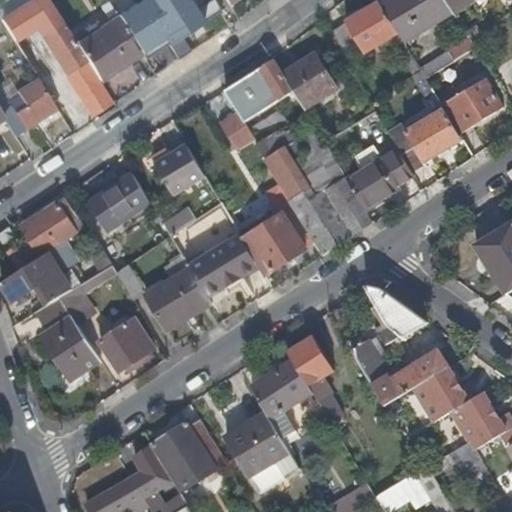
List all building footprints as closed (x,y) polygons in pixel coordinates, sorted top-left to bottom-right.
[(37,38),(92,122),(112,109),(100,81),(86,60),(76,44),(45,0),(42,0),(2,20),(17,47),(37,38)] [(404,41),(454,10),(447,0),(386,0),(381,4),(404,41)] [(447,0),(454,10),(457,16),(479,0),(447,0)] [(396,43),(415,74),(421,70),(404,41),(381,4),(380,2),(329,34),(347,63),(379,43),(383,50),(396,43)] [(112,20),(76,44),(86,60),(100,81),(142,54),(118,17),(113,9),(107,13),(112,20)] [(430,64),(421,70),(427,80),(477,48),(472,39),(469,34),(448,48),(450,52),(430,64)] [(316,53),(283,73),(295,92),(305,108),(337,88),(316,53)] [(245,122),(295,92),(283,73),(276,60),(227,91),(245,122)] [(426,95),(434,90),(427,80),(421,70),(415,74),(414,74),(426,95)] [(486,76),(442,104),(445,109),(460,134),(505,106),(486,76)] [(14,103),(1,112),(16,135),(56,109),(38,80),(18,93),(20,96),(13,101),(14,103)] [(218,118),(232,110),(225,96),(210,104),(218,118)] [(412,171),(464,140),(460,134),(445,109),(408,132),(403,125),(389,134),(412,171)] [(279,112),(248,130),(255,142),(257,145),(287,126),(279,112)] [(238,152),(255,142),(248,130),(238,114),(221,125),(238,152)] [(327,190),(347,178),(336,159),(325,142),(318,130),(311,135),(319,148),(309,153),(293,125),(257,145),(266,160),(287,147),(310,185),(320,179),(325,188),(327,190)] [(362,142),(352,125),(325,142),(336,159),(362,142)] [(206,177),(187,145),(155,164),(174,196),(206,177)] [(313,190),(310,185),(287,147),(266,160),(276,177),(289,199),(292,204),(293,203),(313,190)] [(383,159),(349,181),(366,210),(386,198),(382,193),(398,182),(383,159)] [(108,232),(151,203),(133,173),(90,202),(108,232)] [(338,210),(354,236),(374,223),(366,210),(349,181),(347,178),(327,190),(338,210)] [(308,228),(328,216),(315,194),(325,188),(320,179),(310,185),(313,190),(293,203),(308,228)] [(328,216),(338,210),(327,190),(325,188),(315,194),(328,216)] [(69,220),(76,215),(65,199),(23,227),(32,240),(10,254),(21,272),(49,253),(79,234),(69,220)] [(188,207),(163,223),(170,235),(196,218),(188,207)] [(230,207),(226,210),(231,218),(235,215),(230,207)] [(284,213),(307,250),(316,245),(307,229),(294,207),(284,213)] [(324,255),(354,236),(338,210),(328,216),(308,228),(307,229),(316,245),(323,256),(324,255)] [(307,250),(284,213),(244,239),(260,267),(266,276),(307,250)] [(85,230),(76,215),(69,220),(79,234),(85,230)] [(506,281),(511,290),(511,230),(510,227),(497,235),(494,229),(474,242),(501,284),(506,281)] [(241,235),(189,266),(191,269),(209,298),(225,288),(227,290),(245,279),(243,277),(260,267),(244,239),(241,235)] [(73,291),(49,253),(21,272),(2,284),(13,303),(40,286),(51,304),(61,298),(73,291)] [(147,292),(130,265),(118,273),(134,300),(147,292)] [(84,296),(118,273),(113,266),(73,291),(61,298),(74,318),(78,325),(95,314),(84,296)] [(185,315),(209,299),(209,298),(191,269),(147,297),(168,331),(187,319),(185,315)] [(384,290),(368,287),(372,294),(364,299),(381,326),(375,330),(386,347),(392,343),(399,354),(405,351),(398,340),(403,337),(405,338),(429,323),(384,290)] [(74,318),(61,298),(51,304),(38,312),(51,333),(74,318)] [(187,319),(212,304),(209,299),(185,315),(187,319)] [(71,382),(103,363),(78,325),(74,318),(51,333),(42,338),(71,382)] [(144,348),(149,344),(133,320),(128,323),(144,348)] [(144,348),(128,323),(101,341),(121,371),(126,368),(149,353),(153,350),(149,344),(144,348)] [(316,339),(290,354),(295,361),(314,393),(335,428),(339,426),(336,421),(340,419),(338,415),(341,412),(332,397),(333,396),(324,380),(336,372),(316,339)] [(369,340),(353,349),(374,384),(386,406),(417,388),(438,376),(449,369),(440,353),(393,381),(389,375),(369,340)] [(129,373),(151,358),(149,353),(126,368),(129,373)] [(468,409),(484,435),(511,417),(511,413),(498,391),(511,382),(473,354),(449,369),(438,376),(446,389),(452,399),(460,414),(468,409)] [(285,411),(314,393),(295,361),(252,387),(267,413),(283,439),(296,431),(285,411)] [(446,389),(438,376),(417,388),(426,401),(446,389)] [(460,414),(452,399),(413,422),(421,436),(448,419),(449,420),(460,414)] [(375,406),(345,424),(371,468),(390,456),(395,464),(403,459),(399,451),(400,449),(375,406)] [(472,442),(484,435),(468,409),(460,414),(449,420),(465,446),(472,442)] [(260,493),(300,469),(283,439),(267,413),(227,437),(260,493)] [(202,419),(155,448),(175,481),(181,492),(228,464),(202,419)] [(465,446),(449,420),(448,419),(421,436),(437,463),(450,455),(465,446)] [(467,482),(488,469),(476,450),(472,442),(465,446),(450,455),(467,482)] [(89,506),(90,511),(151,511),(153,511),(146,498),(157,492),(166,495),(175,481),(155,448),(131,461),(137,477),(89,506)] [(416,509),(443,493),(428,468),(425,470),(377,499),(384,511),(393,511),(411,501),(416,509)] [(369,486),(326,511),(325,511),(355,511),(377,499),(369,486)] [(168,511),(165,505),(157,492),(146,498),(153,511),(168,511)] [(165,505),(168,511),(179,511),(189,506),(183,495),(165,505)]
